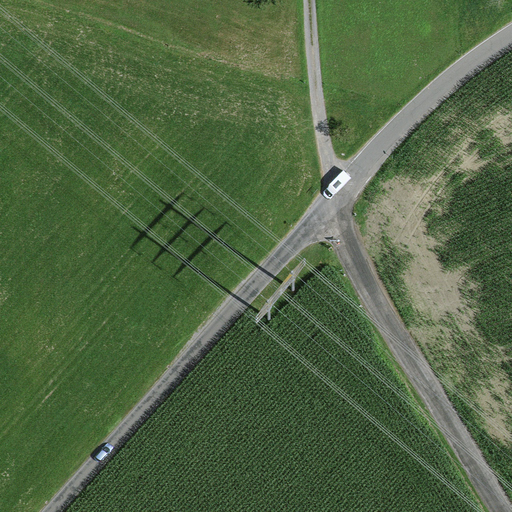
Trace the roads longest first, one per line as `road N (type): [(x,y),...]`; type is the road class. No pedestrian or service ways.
road 1 (unclassified): [(335,200),(50,511)]
road 2 (unclassified): [(501,511),(378,301),(335,200)]
road 3 (unclassified): [(511,35),(450,79),(335,200)]
